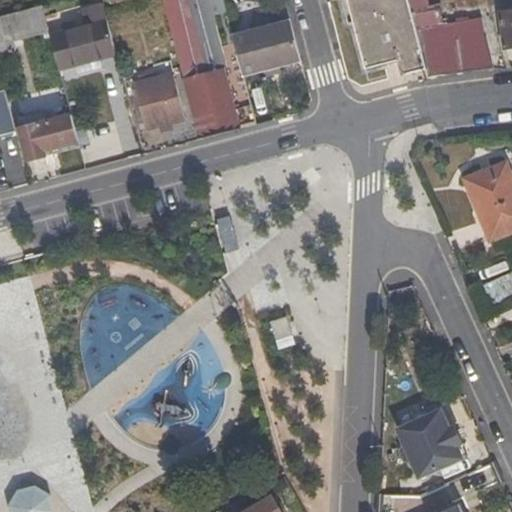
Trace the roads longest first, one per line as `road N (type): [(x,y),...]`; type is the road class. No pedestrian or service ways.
road 1 (tertiary): [(355,127),(0,219)]
road 2 (residential): [(511,447),(422,253),(366,256)]
road 3 (residential): [(366,256),(355,511)]
road 4 (tertiary): [(511,99),(355,127)]
road 5 (residential): [(355,127),(328,77),(308,0)]
road 6 (residential): [(355,127),(368,179),(366,256)]
